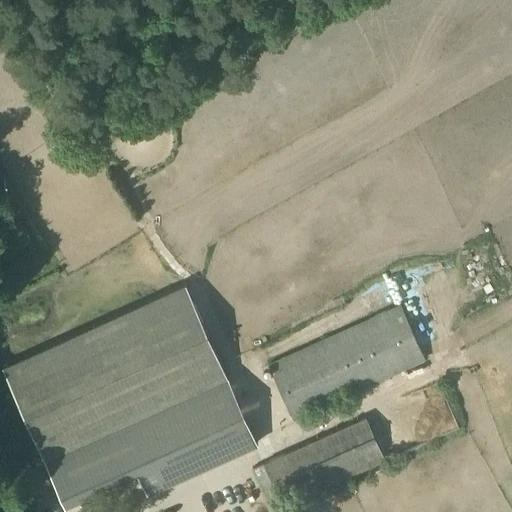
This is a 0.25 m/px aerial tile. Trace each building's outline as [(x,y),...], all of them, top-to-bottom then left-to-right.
[(184,285),(1,368),(43,460),(226,376),(184,285)] [(409,323),(432,312),(420,285),(396,296),(409,323)] [(373,289),(360,293),(363,306),(376,302),(373,289)] [(267,364),(292,420),(424,361),(400,305),(267,364)] [(43,460),(59,496),(133,462),(146,492),(256,442),(226,376),(43,460)] [(262,462),(281,507),(384,460),(364,416),(262,462)]
